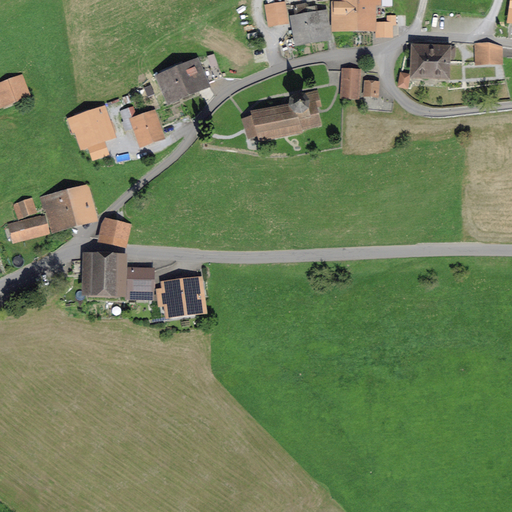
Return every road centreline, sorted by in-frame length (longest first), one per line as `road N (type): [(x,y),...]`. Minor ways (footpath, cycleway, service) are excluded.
road 1 (residential): [(511,251),(75,251)]
road 2 (residential): [(388,55),(290,66),(228,93),(174,158),(75,251)]
road 3 (residential): [(511,107),(415,112),(391,90),(388,55)]
